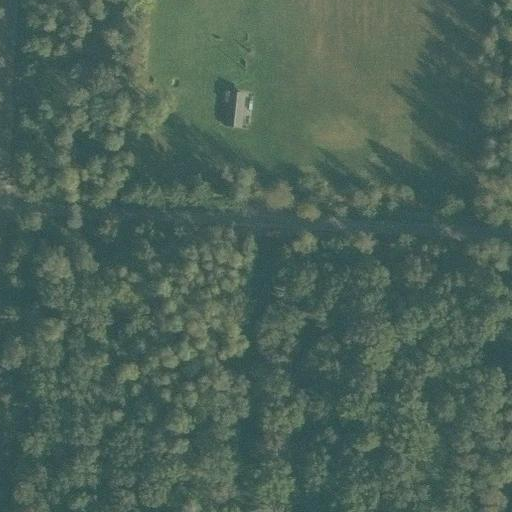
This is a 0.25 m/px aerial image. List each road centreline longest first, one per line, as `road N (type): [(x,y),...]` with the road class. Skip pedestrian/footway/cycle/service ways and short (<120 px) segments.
road 1 (unclassified): [(0,203),(511,237)]
road 2 (unclassified): [(0,173),(9,0)]
